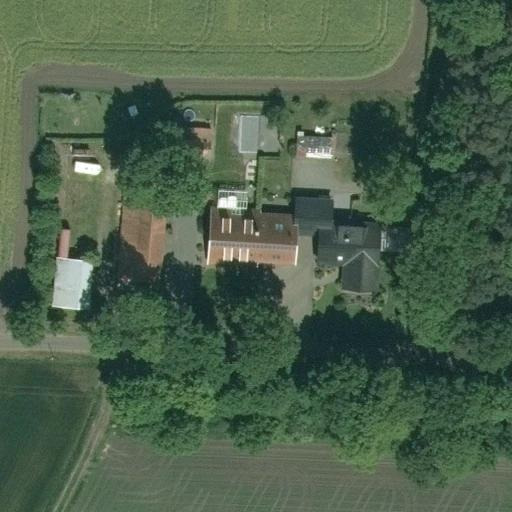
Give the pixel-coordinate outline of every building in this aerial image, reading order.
[(167,131),(168,158),(207,158),(207,130),(167,131)] [(296,132),(297,157),(328,156),(327,131),(296,132)] [(118,204),(118,288),(159,288),(159,204),(118,204)] [(307,261),(307,286),(378,287),(379,234),(328,233),(328,217),(281,217),(281,218),(207,217),(206,266),(288,266),(288,260),(307,261)] [(54,260),(52,310),(85,311),(87,261),(54,260)]
